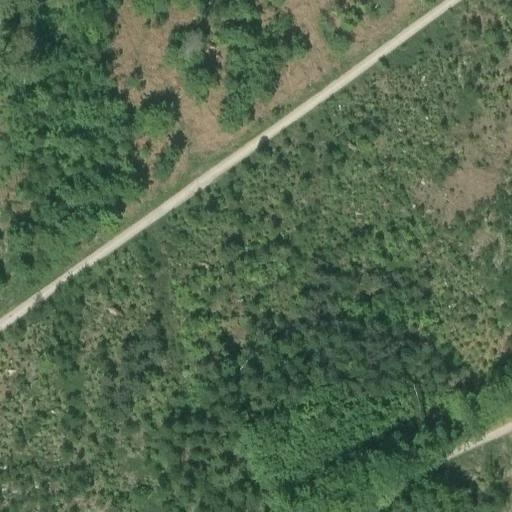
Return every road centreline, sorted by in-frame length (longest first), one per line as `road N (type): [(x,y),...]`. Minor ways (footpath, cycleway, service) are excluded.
road 1 (track): [(449,0),(0,328)]
road 2 (track): [(367,511),(397,483),(511,426)]
